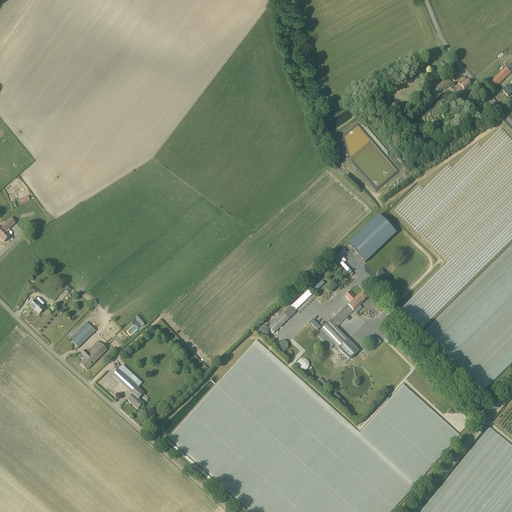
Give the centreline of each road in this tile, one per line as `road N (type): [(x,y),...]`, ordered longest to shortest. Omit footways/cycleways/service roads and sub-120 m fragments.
road 1 (unclassified): [(233,511),(0,298)]
road 2 (unclassified): [(511,389),(411,511)]
road 3 (unclassified): [(511,124),(458,62),(427,0)]
road 4 (track): [(382,212),(499,123)]
